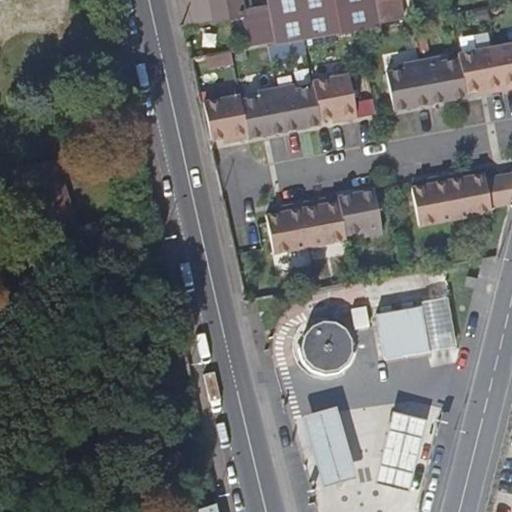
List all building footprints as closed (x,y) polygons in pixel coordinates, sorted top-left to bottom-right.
[(251,10),(249,0),(179,0),(185,26),(244,17),(251,51),(276,46),(270,7),(251,10)] [(382,26),(377,0),(268,0),(270,7),(276,46),(382,26)] [(377,0),(382,26),(407,22),(402,0),(377,0)] [(391,111),(465,97),(464,92),(485,88),(492,87),(493,91),(511,87),(511,42),(456,53),(457,58),(439,61),(439,57),(402,64),(403,69),(384,72),(391,111)] [(246,139),(319,125),(318,120),(337,117),(345,115),(346,120),(356,118),(348,74),(310,81),(312,85),(293,88),(293,85),(256,91),(257,96),(239,100),(239,94),(201,102),(209,140),(224,137),(232,136),(233,142),(246,139)] [(417,227),(490,213),(490,208),(510,204),(511,197),(511,173),(484,178),(483,172),(470,175),(462,176),(461,172),(429,178),(430,183),(422,184),(409,187),(417,227)] [(271,254),(345,240),(344,236),(362,232),(362,237),(382,234),(373,189),(337,196),(338,199),(326,202),(318,203),(318,200),(283,206),(284,211),(276,212),(263,214),(271,254)] [(473,286),(476,277),(467,274),(464,283),(473,286)] [(457,338),(446,294),(421,300),(432,345),(457,338)] [(431,348),(421,305),(377,316),(387,359),(431,348)] [(358,346),(358,342),(358,339),(357,335),(356,332),(354,328),(353,325),(350,323),(348,320),(345,318),(342,316),(338,315),(335,314),(331,313),(328,313),(324,314),(321,315),(317,316),(314,318),(311,320),(309,322),(306,325),(304,328),(303,331),(302,335),(301,338),(301,342),(301,345),(301,349),(303,352),(304,356),(306,359),(308,361),(311,364),(314,366),(317,368),(320,369),(324,370),(327,370),(331,371),(334,370),(338,369),(341,368),(345,366),(347,364),(350,362),(352,359),(354,356),(356,353),(357,349),(358,346)] [(363,478),(341,408),(308,418),(330,488),(363,478)] [(417,488),(432,416),(399,408),(383,480),(417,488)] [(219,511),(217,502),(187,511),(219,511)]
